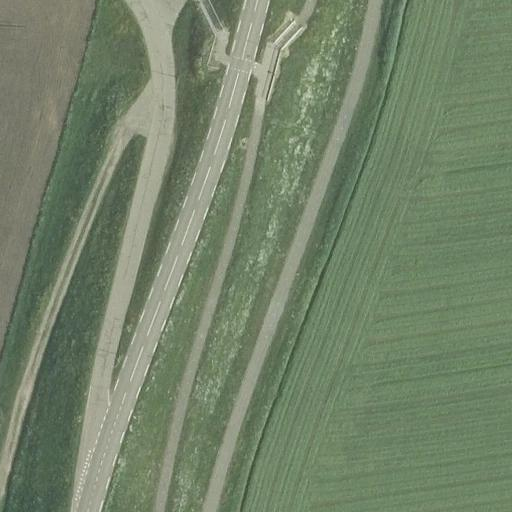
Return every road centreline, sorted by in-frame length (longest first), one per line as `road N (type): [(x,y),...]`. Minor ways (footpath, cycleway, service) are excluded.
road 1 (secondary): [(106,445),(206,183),(252,0)]
road 2 (tertiary): [(106,445),(113,334),(161,87),(151,18),(140,0)]
road 3 (track): [(161,87),(106,175),(53,304),(0,480)]
